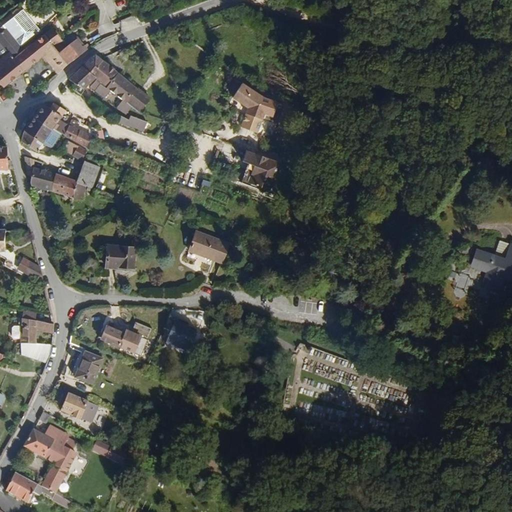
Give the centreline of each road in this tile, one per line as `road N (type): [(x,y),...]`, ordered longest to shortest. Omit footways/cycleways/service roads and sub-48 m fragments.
road 1 (unclassified): [(60,300),(211,288),(333,317)]
road 2 (residential): [(228,0),(96,49),(5,118)]
road 3 (residential): [(60,300),(64,346),(0,477)]
road 4 (residential): [(5,118),(60,300)]
